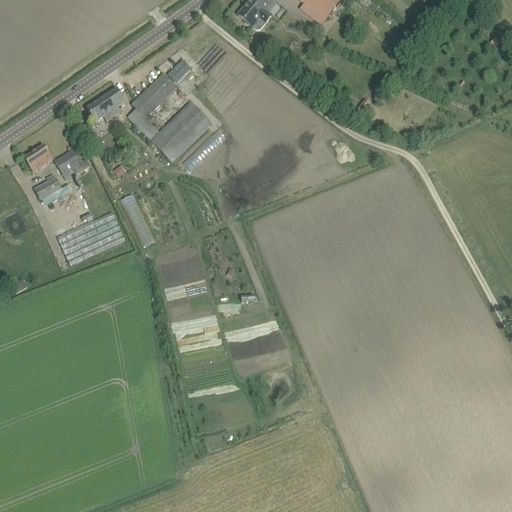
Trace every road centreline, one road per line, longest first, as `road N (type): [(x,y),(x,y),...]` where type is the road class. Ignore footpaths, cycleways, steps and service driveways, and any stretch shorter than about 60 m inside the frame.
road 1 (track): [(511,334),(404,151),(345,129),(190,9)]
road 2 (tertiary): [(0,143),(202,0)]
